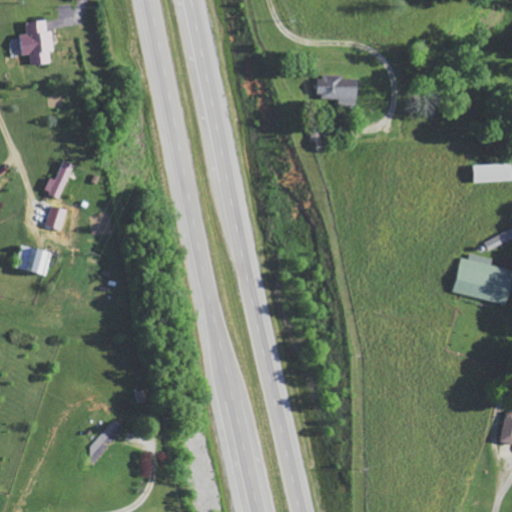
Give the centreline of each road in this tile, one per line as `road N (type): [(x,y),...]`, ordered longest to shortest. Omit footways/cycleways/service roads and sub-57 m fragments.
road 1 (trunk): [(150,0),(258,511)]
road 2 (trunk): [(300,511),(192,0)]
